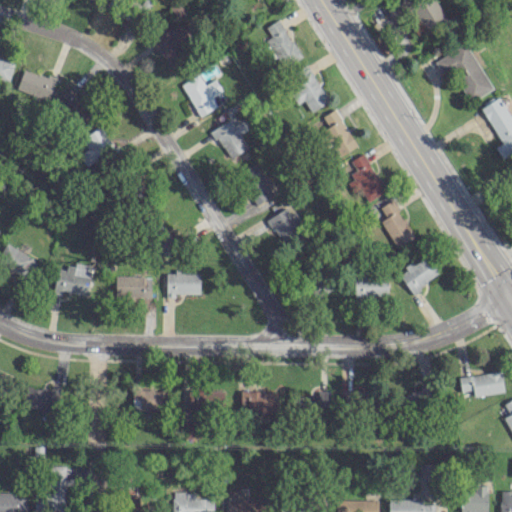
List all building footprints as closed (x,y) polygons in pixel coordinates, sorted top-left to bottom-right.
[(448,20),(435,0),(417,0),(408,6),(403,0),(401,0),(387,9),(395,23),(414,11),(427,33),(448,20)] [(134,27),(141,12),(127,5),(120,20),(134,27)] [(265,26),(271,36),(265,39),(282,68),(301,56),(278,19),(265,26)] [(174,47),(189,36),(178,21),(151,41),(172,69),(184,60),(174,47)] [(434,60),(444,79),(454,74),(469,101),(491,89),(465,42),(434,60)] [(13,61),(0,57),(0,79),(8,82),(13,61)] [(297,103),(303,99),(310,111),(328,101),(306,63),(293,71),(300,83),(288,90),(297,103)] [(15,89),(47,102),(55,80),(24,68),(15,89)] [(181,82),(197,115),(224,102),(219,91),(221,91),(215,78),(204,83),(199,73),(181,82)] [(77,120),(90,105),(69,86),(55,101),(77,120)] [(502,158),(511,151),(511,118),(499,96),(480,107),(501,142),(495,146),(502,158)] [(319,118),(341,154),(356,145),(334,108),(319,118)] [(242,127),(221,118),(212,138),(233,147),(242,127)] [(87,150),(79,153),(84,165),(114,152),(103,126),(81,135),(87,150)] [(350,160),(357,173),(345,179),(352,192),(359,188),(366,201),(384,191),(363,152),(350,160)] [(379,206),(386,217),(380,220),(396,247),(414,236),(392,199),(379,206)] [(283,243),(302,228),(285,205),(266,220),(283,243)] [(39,259),(4,244),(0,253),(0,264),(31,278),(39,259)] [(398,273),(411,292),(439,273),(425,254),(398,273)] [(87,294),(90,264),(74,262),(74,266),(66,265),(65,270),(55,269),(53,291),(87,294)] [(165,273),(165,297),(174,297),(174,293),(199,293),(200,271),(174,271),(174,273),(165,273)] [(387,297),(387,275),(353,274),(353,296),(387,297)] [(150,296),(150,276),(115,275),(115,296),(150,296)] [(503,391),(500,370),(458,377),(460,391),(472,389),(473,396),(503,391)] [(402,407),(430,405),(428,383),(419,384),(420,391),(401,393),(402,407)] [(23,406),(57,410),(59,390),(26,386),(23,406)] [(131,409),(163,410),(164,389),(132,388),(131,409)] [(222,411),(223,389),(188,388),(188,410),(222,411)] [(276,411),(276,390),(240,391),(240,412),(276,411)] [(368,409),(369,391),(344,390),(343,408),(368,409)] [(317,394),(309,394),(308,412),(327,412),(328,391),(318,391),(317,394)] [(511,398),(502,402),(508,414),(503,417),(511,434),(511,398)] [(64,511),(65,465),(47,465),(47,494),(34,494),(33,511),(64,511)] [(486,511),(486,485),(474,485),(474,491),(460,491),(459,511),(486,511)] [(498,511),(511,511),(511,489),(499,490),(498,511)] [(0,511),(25,511),(27,493),(0,491),(0,511)] [(171,511),(212,511),(212,497),(194,497),(194,491),(172,491),(171,511)] [(226,511),(262,511),(263,499),(236,498),(236,491),(228,491),(226,511)] [(138,511),(138,494),(127,494),(126,511),(138,511)] [(298,498),(296,511),(321,511),(322,499),(298,498)] [(377,511),(377,500),(335,498),(334,511),(377,511)] [(388,498),(387,511),(433,511),(434,504),(421,503),(421,499),(388,498)]
